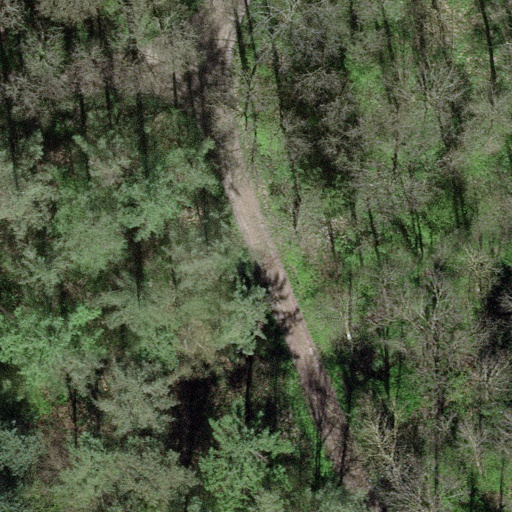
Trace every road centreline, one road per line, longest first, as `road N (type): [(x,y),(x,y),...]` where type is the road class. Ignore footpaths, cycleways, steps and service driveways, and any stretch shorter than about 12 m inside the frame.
road 1 (track): [(235,0),(190,71),(367,511)]
road 2 (track): [(0,88),(190,71)]
